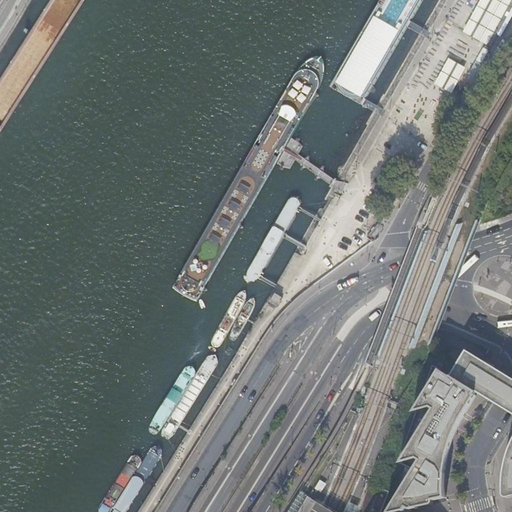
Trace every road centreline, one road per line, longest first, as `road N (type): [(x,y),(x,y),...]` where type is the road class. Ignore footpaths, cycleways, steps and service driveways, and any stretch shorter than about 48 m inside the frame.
road 1 (primary): [(355,286),(321,303),(278,346),(173,511)]
road 2 (primary): [(355,286),(210,511)]
road 3 (primary): [(241,511),(359,332)]
road 4 (primary): [(260,511),(359,332)]
road 5 (primary): [(473,255),(401,263),(355,286)]
road 6 (residential): [(484,511),(476,463),(511,398)]
